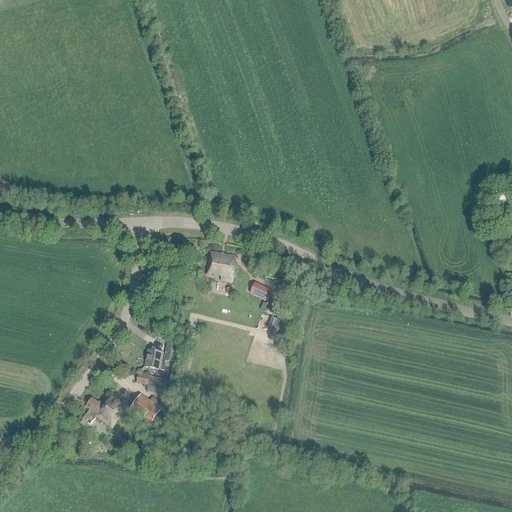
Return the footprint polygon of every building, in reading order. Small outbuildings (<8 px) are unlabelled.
[(236,258),(211,253),(208,271),(223,273),(221,281),(233,283),(236,265),(235,265),(236,258)] [(274,293),(255,284),(250,294),(269,303),(274,293)] [(271,318),(267,329),(275,332),(280,321),(271,318)] [(174,364),(177,347),(167,345),(164,362),(174,364)] [(163,354),(148,351),(144,368),(160,371),(164,372),(165,365),(161,364),(163,354)] [(138,375),(136,383),(147,386),(148,385),(149,377),(138,375)] [(149,377),(148,385),(164,389),(166,389),(167,389),(169,381),(149,377)] [(141,396),(130,411),(150,425),(160,411),(141,396)] [(127,409),(111,397),(105,406),(99,401),(98,403),(91,398),(86,406),(90,409),(86,414),(85,414),(82,418),(90,424),(97,416),(113,428),(127,409)]
